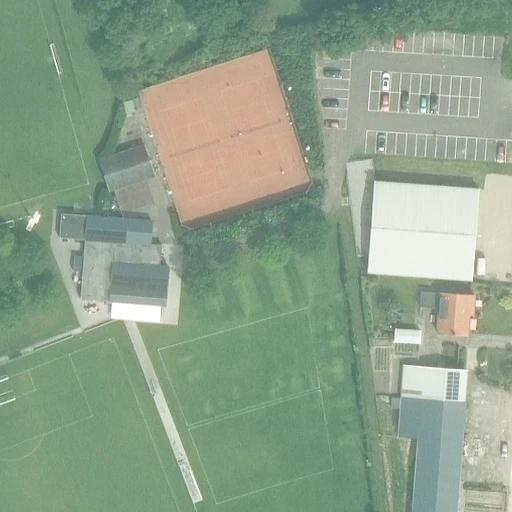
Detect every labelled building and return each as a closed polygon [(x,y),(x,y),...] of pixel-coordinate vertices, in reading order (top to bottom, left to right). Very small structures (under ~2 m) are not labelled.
[(161,0),(139,0),(144,14),(164,8),(161,0)] [(164,8),(144,14),(152,38),(172,32),(164,8)] [(138,98),(122,103),(125,114),(142,109),(138,98)] [(138,154),(116,162),(111,163),(115,174),(108,177),(111,189),(146,178),(138,154)] [(470,280),(477,188),(374,180),(367,272),(470,280)] [(60,213),(58,237),(80,238),(84,239),(79,298),(108,301),(164,306),(167,267),(159,266),(161,245),(149,244),(151,221),(122,218),(96,216),(90,216),(60,213)] [(424,306),(438,307),(436,331),(466,333),(469,297),(425,293),(424,306)] [(418,345),(419,330),(394,329),(393,343),(418,345)] [(402,365),(400,398),(463,402),(465,370),(402,365)] [(391,397),(390,408),(399,409),(400,398),(391,397)] [(454,511),(463,402),(400,398),(399,409),(397,437),(417,438),(412,511),(454,511)]
